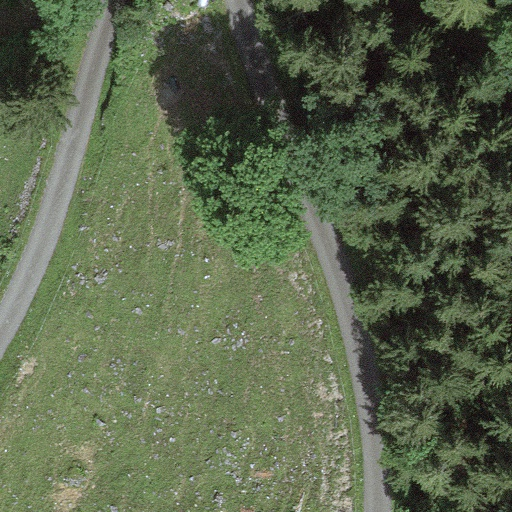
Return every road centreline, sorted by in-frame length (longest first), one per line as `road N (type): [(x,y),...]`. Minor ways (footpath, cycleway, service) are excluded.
road 1 (unclassified): [(239,0),(360,350),(373,409),(376,511)]
road 2 (unclassified): [(0,335),(54,204),(111,0)]
